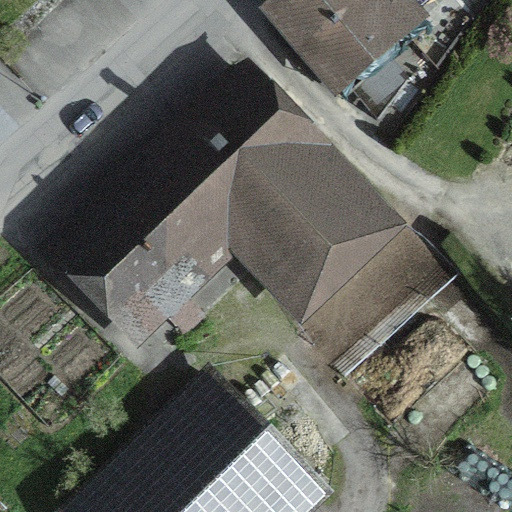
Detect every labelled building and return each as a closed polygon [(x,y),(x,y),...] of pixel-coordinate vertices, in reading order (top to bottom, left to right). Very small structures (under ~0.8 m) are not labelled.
[(421,21),(402,0),(294,0),(282,11),(347,86),(421,21)] [(286,297),(376,210),(254,81),(73,254),(134,317),(223,232),(286,297)] [(285,511),(314,484),(216,383),(84,511),(285,511)] [(298,440),(302,437),(305,433),(307,428),(306,423),(305,418),(302,415),(297,412),(292,411),(287,411),(283,414),(279,417),(277,421),(276,426),(277,431),(280,435),(283,439),(288,441),(293,441),(298,440)] [(319,469),(323,466),(326,462),(328,457),(328,452),(326,447),(323,443),(319,441),(314,439),(309,440),(304,442),(301,446),(298,450),(298,455),(299,460),(301,464),(305,468),(309,470),(314,470),(319,469)]
